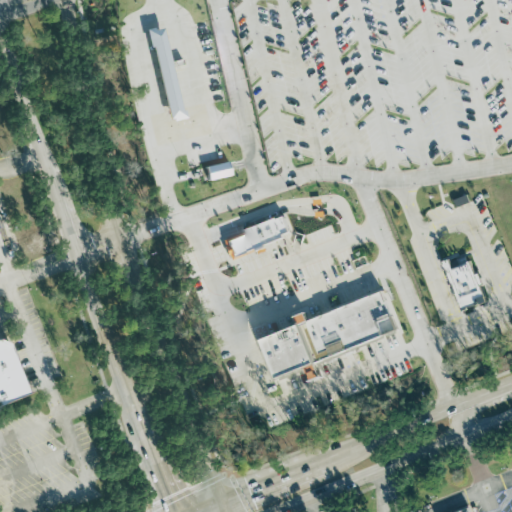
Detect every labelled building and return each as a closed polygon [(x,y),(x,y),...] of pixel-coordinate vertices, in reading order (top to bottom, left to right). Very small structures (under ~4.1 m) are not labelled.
[(146,27),(168,122),(185,118),(163,23),(146,27)] [(208,181),(204,166),(228,161),(231,175),(208,181)] [(224,241),(230,255),(288,232),(281,213),(243,228),(244,233),(224,241)] [(444,270),(459,307),(482,298),(467,261),(444,270)] [(379,286),(398,332),(278,380),(260,335),(379,286)] [(11,343),(0,338),(0,407),(31,395),(11,343)]
